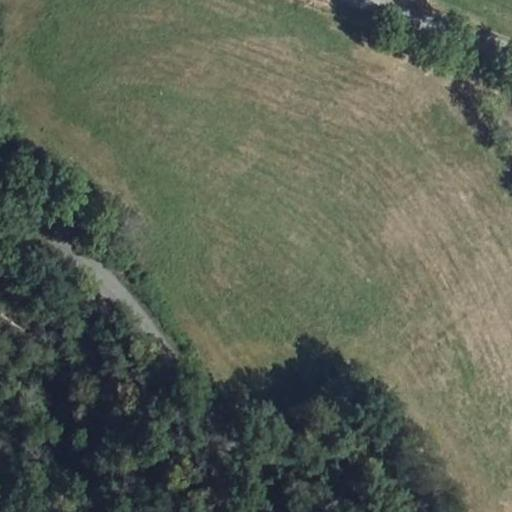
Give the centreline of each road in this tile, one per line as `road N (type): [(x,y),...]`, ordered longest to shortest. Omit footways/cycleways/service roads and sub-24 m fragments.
road 1 (unclassified): [(0,206),(43,225),(106,285),(216,412),(275,511)]
road 2 (unclassified): [(511,50),(367,0)]
